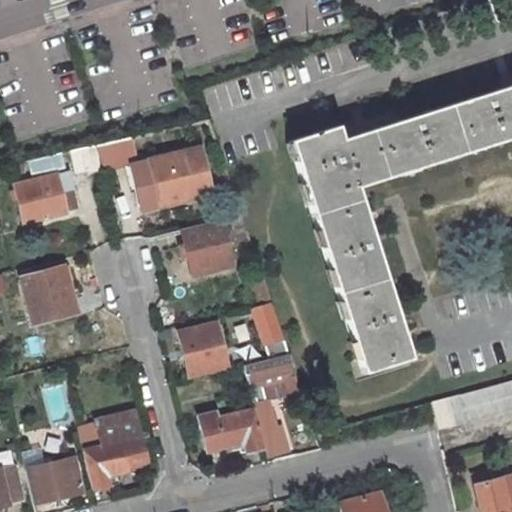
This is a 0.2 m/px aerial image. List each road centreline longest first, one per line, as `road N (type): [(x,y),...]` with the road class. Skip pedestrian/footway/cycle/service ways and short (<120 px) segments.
road 1 (residential): [(179,506),(419,455),(432,511)]
road 2 (unknown): [(231,120),(511,50)]
road 3 (residential): [(179,506),(117,270)]
